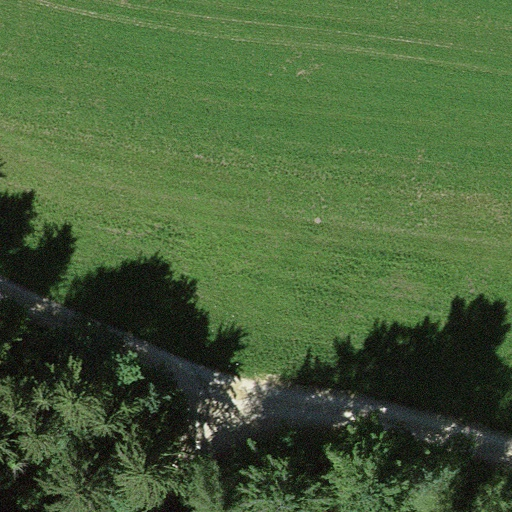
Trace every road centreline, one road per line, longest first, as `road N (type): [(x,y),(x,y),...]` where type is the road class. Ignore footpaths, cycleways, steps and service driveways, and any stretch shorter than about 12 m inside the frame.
road 1 (track): [(511,456),(185,382)]
road 2 (track): [(185,382),(0,293)]
road 3 (track): [(152,511),(167,479),(185,382)]
